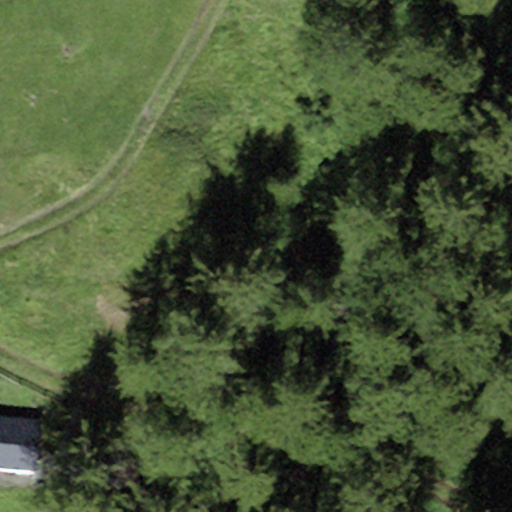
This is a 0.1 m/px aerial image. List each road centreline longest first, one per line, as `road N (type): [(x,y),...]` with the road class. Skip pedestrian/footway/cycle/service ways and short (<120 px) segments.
road 1 (track): [(511,500),(0,366)]
road 2 (track): [(0,231),(125,137),(193,0)]
